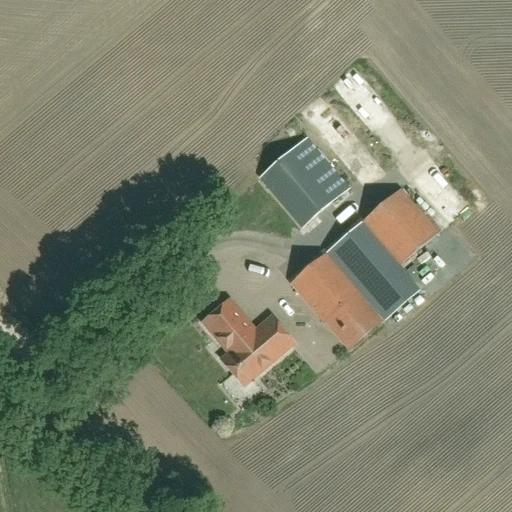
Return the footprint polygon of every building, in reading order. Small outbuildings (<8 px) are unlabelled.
[(261,180),(303,229),(349,190),(307,141),(261,180)] [(362,225),(400,269),(439,235),(402,191),(362,225)] [(419,292),(400,269),(362,225),(336,247),(370,287),(393,314),(419,292)] [(328,255),(291,286),(326,326),(327,325),(349,352),(383,323),(361,296),(362,295),(328,255)] [(230,301),(203,324),(230,355),(222,362),(244,389),(296,345),(274,318),(257,332),(230,301)]
